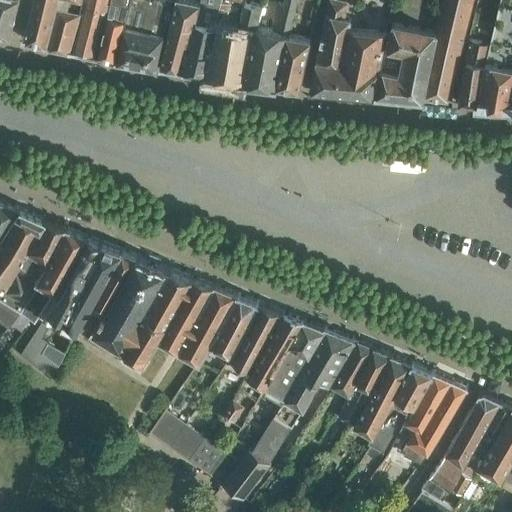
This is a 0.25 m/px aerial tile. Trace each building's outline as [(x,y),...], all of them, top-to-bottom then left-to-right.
[(0,0),(0,31),(12,34),(19,0),(0,0)] [(34,0),(25,37),(48,43),(58,0),(34,0)] [(58,0),(48,43),(70,48),(80,9),(69,7),(70,0),(58,0)] [(70,48),(97,53),(109,0),(81,0),(80,9),(70,48)] [(109,0),(97,53),(117,58),(129,0),(109,0)] [(172,0),(177,0),(178,0),(177,0),(129,0),(117,58),(158,65),(172,0)] [(162,66),(187,69),(201,4),(182,0),(177,0),(178,0),(162,66)] [(187,69),(208,73),(223,2),(223,0),(202,0),(201,4),(187,69)] [(208,73),(228,76),(241,0),(223,0),(223,2),(208,73)] [(241,0),(228,76),(247,80),(259,24),(263,2),(249,0),(241,0)] [(247,80),(279,83),(290,31),(296,0),(285,0),(285,1),(282,0),(280,0),(275,24),(280,25),(279,29),(259,24),(247,80)] [(313,88),(340,90),(354,27),(351,26),(352,19),(345,17),(349,2),(341,0),(330,0),(318,57),(313,88)] [(435,42),(423,98),(449,100),(454,81),(472,0),(445,0),(439,30),(440,30),(438,42),(435,42)] [(340,90),(379,94),(394,20),(393,20),(390,31),(354,27),(340,90)] [(379,94),(423,98),(435,42),(438,42),(440,30),(439,30),(394,20),(379,94)] [(290,31),(279,83),(301,86),(312,36),(290,31)] [(480,103),(489,62),(479,61),(483,40),(470,38),(465,60),(468,60),(464,82),(461,102),(480,103)] [(511,66),(489,62),(480,103),(511,105),(511,66)] [(0,228),(17,204),(0,198),(0,228)] [(42,215),(17,204),(0,228),(0,319),(5,323),(11,314),(0,305),(0,276),(8,265),(42,215)] [(65,224),(42,215),(8,265),(0,276),(0,305),(11,314),(18,303),(38,275),(30,272),(65,224)] [(84,232),(65,224),(30,272),(38,275),(18,303),(11,314),(5,323),(8,325),(20,310),(34,319),(37,313),(84,232)] [(84,232),(37,313),(76,334),(91,301),(124,247),(84,232),(85,232),(84,232)] [(124,247),(91,301),(103,308),(101,312),(103,313),(104,314),(141,254),(124,247)] [(103,313),(94,328),(120,344),(167,264),(141,254),(104,314),(103,313)] [(167,264),(120,344),(121,344),(125,346),(124,347),(142,358),(192,274),(173,267),(167,264)] [(216,282),(216,283),(192,274),(142,358),(143,359),(157,336),(178,347),(200,360),(211,340),(240,292),(216,282)] [(211,340),(231,351),(260,300),(240,292),(211,340)] [(229,354),(250,367),(285,310),(260,300),(231,351),(229,354)] [(246,372),(263,382),(304,317),(285,310),(250,367),(246,372)] [(268,385),(281,393),(325,325),(304,317),(263,382),(268,385)] [(42,320),(20,352),(52,376),(59,365),(41,351),(47,340),(41,336),(49,324),(42,320)] [(356,337),(325,325),(281,393),(305,404),(320,377),(330,382),(356,337)] [(340,412),(356,420),(393,352),(360,338),(334,382),(352,392),(340,412)] [(355,422),(373,432),(382,420),(387,410),(414,360),(393,352),(356,420),(356,421),(355,422)] [(389,452),(403,427),(435,369),(414,360),(387,410),(382,420),(373,432),(375,433),(369,441),(373,443),(361,461),(364,463),(376,445),(389,452)] [(435,369),(403,427),(412,433),(405,445),(405,448),(404,448),(404,450),(406,450),(406,453),(403,458),(414,463),(417,457),(423,460),(424,458),(430,449),(469,384),(453,377),(435,369)] [(465,464),(475,447),(503,398),(486,390),(481,392),(447,451),(465,464)] [(224,412),(235,421),(246,407),(235,398),(224,412)] [(475,447),(485,453),(511,408),(511,401),(503,398),(475,447)] [(304,416),(278,399),(240,457),(224,481),(222,484),(246,503),(304,416)] [(150,431),(171,445),(186,421),(166,408),(150,431)] [(505,475),(511,461),(511,408),(485,453),(480,462),(504,476),(505,475)] [(171,445),(189,457),(205,434),(186,421),(171,445)] [(189,457),(210,471),(226,448),(205,434),(189,457)] [(210,471),(224,481),(240,457),(226,448),(210,471)] [(447,451),(423,486),(422,487),(424,488),(441,497),(447,488),(451,491),(453,486),(465,494),(475,478),(462,469),(465,464),(447,451)] [(478,470),(465,464),(462,469),(475,478),(478,470)] [(366,491),(372,480),(361,474),(346,499),(361,507),(369,493),(366,491)] [(453,511),(456,507),(441,497),(424,488),(415,501),(430,511),(453,511)] [(343,497),(335,508),(341,511),(350,511),(355,505),(343,497)] [(290,510),(292,511),(309,511),(296,502),(290,510)]
